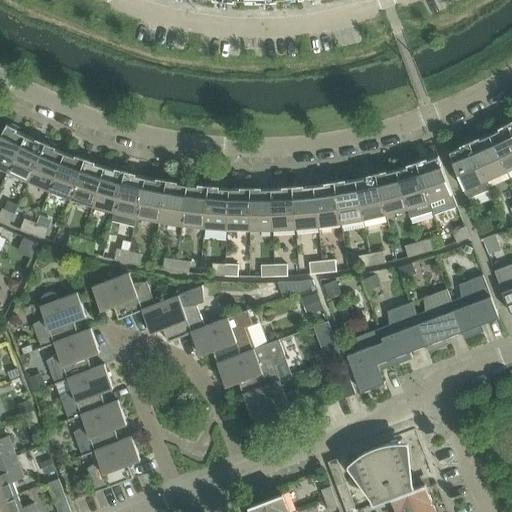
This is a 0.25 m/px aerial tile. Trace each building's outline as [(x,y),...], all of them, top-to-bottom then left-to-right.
[(499,128),(500,130),(491,134),(508,170),(511,168),(511,128),(509,122),(499,128)] [(8,123),(0,137),(0,166),(8,171),(27,135),(18,130),(19,128),(8,123)] [(481,138),(480,137),(471,141),(488,180),(508,170),(491,134),(481,138)] [(37,138),(36,140),(27,135),(8,171),(30,181),(49,143),(37,138)] [(468,197),(491,189),(488,180),(471,141),(461,145),(461,147),(450,151),(468,197)] [(57,146),(49,143),(30,181),(50,189),(66,152),(56,148),(57,146)] [(76,154),(75,156),(66,152),(50,189),(70,197),(86,158),(76,154)] [(428,159),(427,157),(417,161),(433,211),(434,215),(458,206),(439,156),(428,159)] [(96,163),(96,161),(86,158),(70,197),(93,204),(106,166),(96,163)] [(409,208),(412,218),(433,211),(417,161),(407,164),(408,166),(398,169),(409,208)] [(116,167),(116,169),(106,166),(93,204),(116,211),(127,170),(116,167)] [(388,172),(387,170),(377,172),(387,213),(409,208),(398,169),(388,172)] [(136,175),(137,173),(127,170),(116,211),(113,220),(136,226),(138,216),(146,177),(136,175)] [(366,175),(367,177),(357,179),(363,219),(387,213),(377,172),(366,175)] [(157,179),(146,177),(138,216),(160,220),(168,179),(157,177),(157,179)] [(187,184),(178,183),(178,181),(168,179),(160,220),(182,224),(187,184)] [(346,181),(346,179),(335,180),(342,222),(363,219),(357,179),(346,181)] [(325,184),(315,186),(314,186),(318,225),(342,222),(335,180),(325,182),(325,184)] [(199,186),(188,184),(187,184),(182,224),(206,227),(209,184),(199,183),(199,186)] [(220,185),(209,184),(206,227),(227,228),(230,188),(220,187),(220,185)] [(305,187),(304,184),(294,185),(297,227),(318,225),(314,186),(305,187)] [(283,186),(283,188),(273,189),(273,229),(297,227),(294,185),(283,186)] [(241,186),(241,189),(230,188),(227,228),(251,229),(252,187),(241,186)] [(262,189),(262,187),(252,187),(251,229),(273,229),(273,189),(262,189)] [(8,201),(5,209),(15,213),(18,205),(8,201)] [(3,208),(0,215),(0,219),(11,224),(16,214),(15,213),(5,209),(3,208)] [(494,228),(490,217),(477,222),(481,233),(494,228)] [(26,219),(22,229),(33,234),(38,223),(26,219)] [(46,238),(50,228),(38,223),(33,234),(46,238)] [(466,226),(454,231),(458,242),(470,237),(466,226)] [(483,238),(488,250),(489,250),(502,245),(497,233),(484,238),(483,238)] [(71,235),(68,246),(80,250),(84,239),(71,235)] [(422,253),(434,249),(431,238),(419,242),(422,253)] [(93,254),(96,243),(84,239),(80,250),(93,254)] [(406,246),(409,257),(422,253),(419,242),(406,246)] [(471,253),(474,248),(467,245),(465,250),(471,253)] [(118,248),(116,260),(128,262),(130,251),(118,248)] [(141,265),(144,254),(130,251),(128,262),(141,265)] [(387,262),(384,251),(372,253),(374,265),(387,262)] [(359,256),(361,267),(374,265),(372,253),(359,256)] [(166,258),(164,269),(177,271),(178,259),(166,258)] [(190,273),(191,261),(178,259),(177,271),(190,273)] [(338,271),(337,259),(323,260),(325,272),(338,271)] [(311,262),(312,274),(325,272),(323,260),(311,262)] [(414,262),(400,266),(403,278),(417,273),(414,262)] [(214,263),(213,275),(226,276),(227,263),(214,263)] [(240,276),(240,264),(227,263),(226,276),(240,276)] [(511,312),(511,263),(495,270),(511,313),(511,312)] [(263,265),(263,276),(276,276),(275,264),(263,265)] [(289,276),(289,264),(275,264),(276,276),(289,276)] [(143,310),(143,309),(156,304),(156,303),(148,280),(134,283),(130,272),(93,286),(102,310),(115,305),(120,319),(143,310)] [(484,274),(460,284),(462,297),(453,301),(452,301),(463,331),(465,338),(485,331),(482,324),(500,317),(484,274)] [(381,286),(377,275),(365,279),(369,290),(381,286)] [(11,290),(17,293),(22,283),(12,278),(9,285),(11,290)] [(338,280),(325,284),(331,298),(343,294),(338,280)] [(179,294),(187,291),(184,283),(176,286),(179,294)] [(263,289),(268,302),(277,298),(272,285),(263,289)] [(430,352),(449,344),(446,337),(463,331),(452,301),(453,301),(448,288),(424,297),(426,311),(417,314),(416,314),(428,344),(427,345),(430,352)] [(205,325),(192,290),(180,295),(179,294),(156,303),(156,304),(143,309),(143,310),(152,332),(164,328),(169,341),(193,332),(192,332),(206,326),(205,325)] [(75,320),(87,316),(78,292),(59,299),(58,295),(55,292),(50,292),(47,294),(43,297),(43,301),(44,305),(41,306),(45,317),(34,324),(43,348),(55,343),(55,342),(80,333),(79,332),(75,320)] [(318,292),(303,297),(309,312),(324,307),(318,292)] [(388,311),(390,324),(380,328),(395,365),(413,358),(410,351),(427,345),(428,344),(416,314),(417,314),(412,302),(388,311)] [(218,362),(255,349),(247,327),(255,324),(249,309),(205,325),(206,326),(192,332),(193,332),(201,355),(213,350),(218,362)] [(79,332),(80,333),(55,342),(55,343),(59,352),(48,360),(57,384),(69,379),(69,378),(93,369),(93,368),(89,356),(101,351),(92,328),(79,332)] [(386,382),(382,370),(395,365),(380,328),(357,337),(359,350),(348,354),(362,391),(386,382)] [(227,386),(239,381),(244,394),(281,380),(275,365),(287,357),(280,339),(255,349),(218,362),(227,386)] [(23,348),(25,354),(33,351),(31,345),(23,348)] [(326,362),(341,356),(338,347),(323,353),(326,362)] [(93,368),(93,369),(69,378),(69,379),(72,388),(61,396),(70,419),(82,415),(82,414),(107,405),(107,404),(102,392),(114,387),(105,364),(93,368)] [(12,381),(21,377),(18,369),(8,372),(12,381)] [(42,373),(30,378),(35,390),(47,386),(42,373)] [(335,390),(339,400),(357,393),(349,373),(337,377),(341,387),(335,390)] [(298,388),(285,390),(281,380),(244,394),(253,417),(265,412),(270,426),(307,412),(298,388)] [(35,410),(30,399),(18,404),(22,415),(35,410)] [(107,404),(107,405),(82,414),(82,415),(86,424),(75,432),(84,455),(92,452),(96,451),(96,450),(120,441),(120,440),(116,428),(128,423),(119,399),(107,404)] [(0,461),(17,455),(9,435),(0,438),(0,461)] [(92,452),(96,463),(88,467),(97,491),(134,477),(129,464),(142,459),(133,435),(120,440),(120,441),(96,450),(96,451),(92,452)] [(392,496),(415,487),(397,442),(393,443),(386,444),(380,446),(376,447),(372,449),(365,452),(362,455),(358,457),(375,502),(392,496)] [(0,461),(0,500),(18,493),(13,480),(25,476),(17,455),(0,461)] [(338,458),(329,461),(332,470),(341,466),(338,458)] [(56,470),(52,459),(44,461),(49,473),(56,470)] [(344,474),(341,466),(332,470),(335,478),(344,474)] [(347,482),(344,474),(335,478),(337,486),(347,482)] [(70,511),(72,511),(60,479),(48,483),(59,511),(70,511)] [(350,490),(347,482),(337,486),(340,494),(350,490)] [(397,511),(408,511),(433,503),(426,483),(415,487),(392,496),(397,511)] [(331,486),(322,489),(326,499),(335,496),(331,486)] [(353,498),(350,490),(340,494),(343,502),(353,498)] [(38,511),(35,503),(24,507),(18,493),(0,500),(0,511),(38,511)] [(290,511),(283,493),(249,506),(251,511),(290,511)] [(335,496),(326,499),(330,509),(339,506),(335,496)] [(355,506),(353,498),(343,502),(346,509),(355,506)] [(436,511),(433,503),(408,511),(436,511)]
